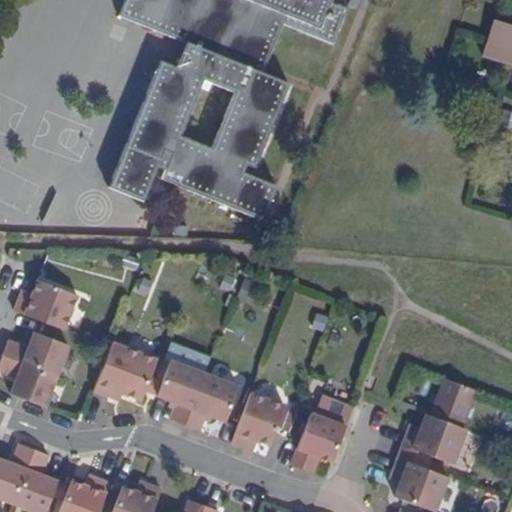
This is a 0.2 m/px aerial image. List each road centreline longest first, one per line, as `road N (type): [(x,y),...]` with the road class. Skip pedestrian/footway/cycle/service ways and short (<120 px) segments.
road 1 (residential): [(140,438),(348,501),(355,511)]
road 2 (residential): [(140,438),(82,446),(0,420)]
